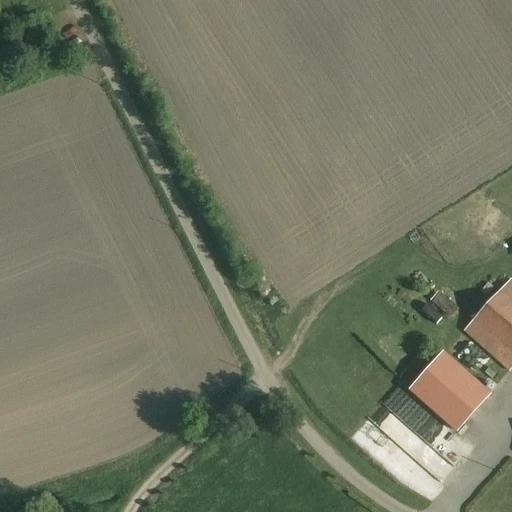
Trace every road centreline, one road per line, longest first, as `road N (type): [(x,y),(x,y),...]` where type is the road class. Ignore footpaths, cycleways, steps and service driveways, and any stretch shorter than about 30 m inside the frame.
road 1 (unclassified): [(399,511),(319,451),(263,381),(67,0)]
road 2 (track): [(263,381),(131,511)]
